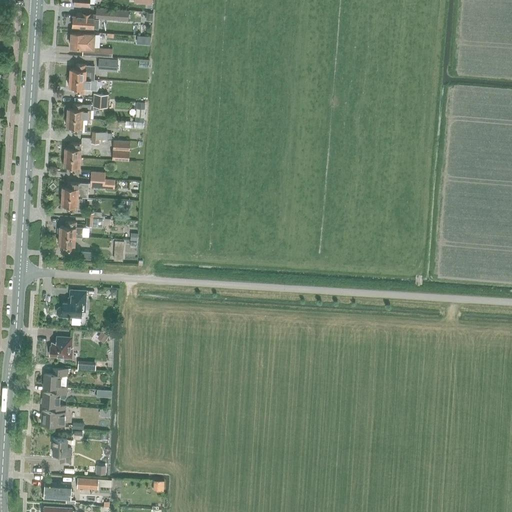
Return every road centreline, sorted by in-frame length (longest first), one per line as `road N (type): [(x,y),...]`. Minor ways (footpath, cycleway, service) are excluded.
road 1 (tertiary): [(15,336),(36,0)]
road 2 (tertiary): [(2,511),(7,375)]
